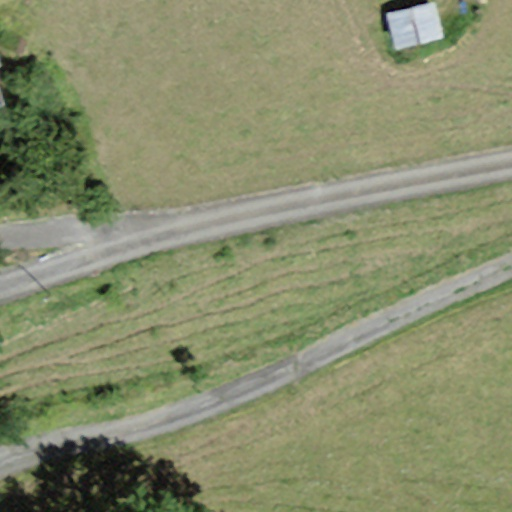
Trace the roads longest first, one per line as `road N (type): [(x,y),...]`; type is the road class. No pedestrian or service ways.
road 1 (unclassified): [(511,262),(198,406),(0,465)]
road 2 (residential): [(511,162),(186,227),(0,279)]
